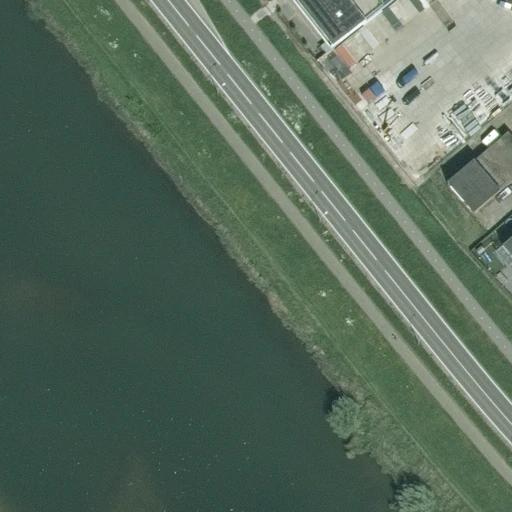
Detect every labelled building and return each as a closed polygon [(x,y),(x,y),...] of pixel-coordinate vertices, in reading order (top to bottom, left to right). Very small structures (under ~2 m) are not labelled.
[(295,0),(293,2),(331,50),(394,0),(295,0)] [(436,0),(426,0),(408,14),(415,24),(441,5),(436,0)] [(326,62),(384,136),(428,101),(409,77),(429,61),(413,40),(409,43),(401,33),(407,29),(391,9),(364,30),(373,41),(382,33),(390,43),(375,54),(360,35),(326,62)] [(421,22),(425,30),(448,19),(444,11),(421,22)] [(507,39),(511,34),(511,17),(498,29),(507,39)] [(485,53),(499,28),(482,19),(469,45),(485,53)] [(425,56),(447,40),(442,32),(419,47),(425,56)] [(461,33),(435,47),(444,63),(470,49),(461,33)] [(432,84),(442,95),(482,60),(472,48),(446,71),(437,61),(413,82),(422,92),(432,84)] [(485,101),(471,109),(468,105),(462,109),(469,121),(459,127),(465,137),(511,109),(511,108),(496,82),(480,92),(485,101)] [(429,105),(417,112),(423,123),(435,117),(429,105)] [(402,160),(421,149),(412,132),(393,143),(402,160)] [(511,182),(511,142),(505,134),(444,187),(471,218),(511,182)] [(419,153),(398,167),(410,187),(432,173),(419,153)] [(511,241),(501,251),(511,263),(511,241)]
